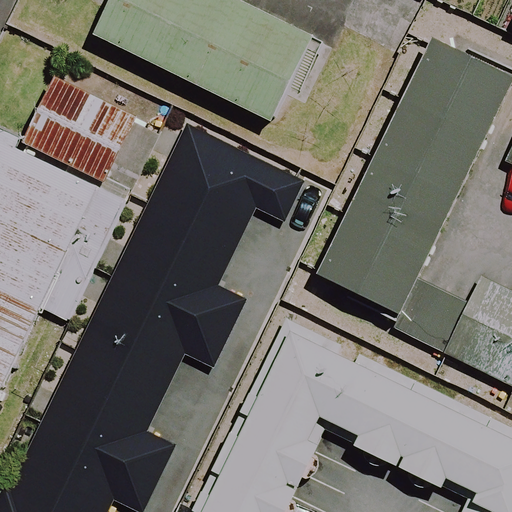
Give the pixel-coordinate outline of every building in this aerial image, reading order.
[(317,43),(230,0),(120,0),(101,39),(277,125),(317,43)] [(511,175),(511,81),(463,56),(342,293),(511,379),(511,288),(466,265),(511,175)] [(0,486),(144,204),(51,157),(0,256),(0,486)] [(158,511),(257,320),(165,274),(43,511),(158,511)] [(511,511),(511,431),(307,327),(212,511),(300,511),(341,433),(474,501),(468,511),(511,511)]
